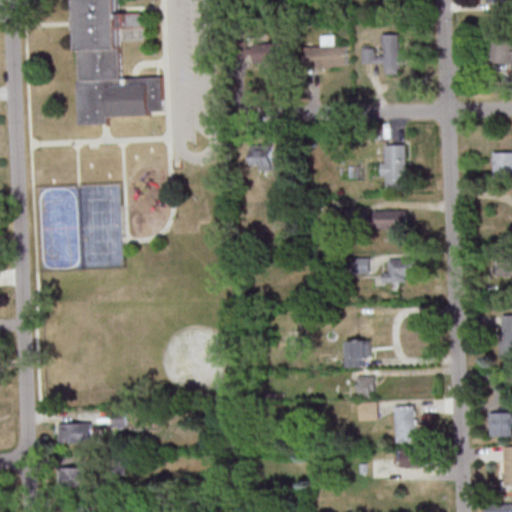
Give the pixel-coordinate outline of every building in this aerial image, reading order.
[(126,0),(126,15),(141,14),(142,42),(128,42),(128,49),(122,49),(124,79),(162,77),(163,123),(85,126),(82,49),(87,49),(85,0),(126,0)] [(364,63),(385,63),(385,73),(403,73),(403,34),(383,33),(383,48),(364,48),(364,63)] [(348,45),(337,45),(337,34),(323,35),(323,46),(308,46),(308,67),(349,66),(348,45)] [(487,38),(488,62),(510,62),(509,37),(487,38)] [(253,62),(283,62),(283,43),(253,43),(253,62)] [(273,144),(252,144),(252,168),(273,168),(273,144)] [(407,188),(407,144),(383,144),(383,188),(407,188)] [(511,150),(491,151),(492,175),(511,174),(511,150)] [(376,210),(376,228),(408,228),(408,210),(376,210)] [(511,256),(500,256),(500,276),(511,275),(511,262),(511,256)] [(370,271),(370,258),(355,258),(355,272),(370,271)] [(418,258),(389,258),(389,268),(384,268),(384,281),(418,281),(418,258)] [(511,315),(502,315),(503,355),(511,355),(511,315)] [(349,367),(371,367),(371,341),(349,341),(349,367)] [(376,377),(352,377),(352,398),(376,398),(376,377)] [(418,441),(418,405),(397,405),(397,442),(418,441)] [(511,435),(511,411),(492,411),(492,436),(511,435)] [(61,422),(61,443),(94,443),(94,422),(61,422)] [(402,448),(402,467),(428,467),(428,448),(402,448)] [(87,467),(63,467),(63,486),(87,486),(87,467)] [(485,511),(511,511),(511,503),(486,503),(485,511)]
